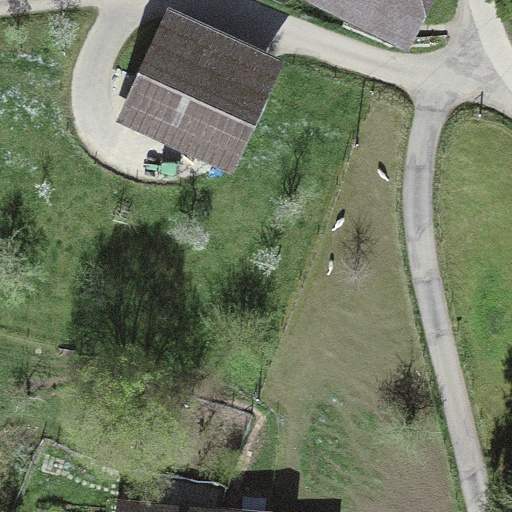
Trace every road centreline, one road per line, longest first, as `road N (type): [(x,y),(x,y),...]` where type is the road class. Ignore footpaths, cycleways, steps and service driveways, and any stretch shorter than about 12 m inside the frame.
road 1 (track): [(482,511),(422,260),(416,174),(444,85),(498,53)]
road 2 (track): [(444,85),(193,0)]
road 3 (track): [(123,0),(97,55),(90,107),(130,154),(173,156)]
